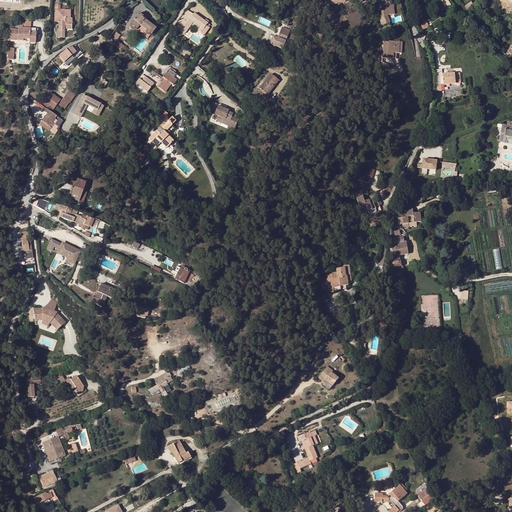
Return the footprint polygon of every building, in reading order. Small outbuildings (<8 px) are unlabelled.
[(391,7),(389,0),(381,0),(382,2),(385,1),(387,10),(381,11),(382,18),(380,18),(383,25),(389,22),(387,16),(394,14),(392,7),(391,7)] [(471,2),(465,6),(468,10),(474,6),(471,2)] [(60,4),(56,5),(56,13),(55,13),(54,23),(59,23),(59,30),(65,30),(65,29),(65,24),(65,23),(72,23),(72,19),(70,19),(70,10),(60,10),(60,4)] [(191,12),(178,29),(185,34),(194,22),(201,27),(207,31),(209,28),(206,25),(209,22),(205,20),(204,21),(194,14),(193,15),(191,12)] [(143,18),(144,17),(139,13),(129,26),(129,27),(130,29),(131,29),(132,30),(134,30),(136,30),(140,26),(146,31),(145,32),(145,33),(145,34),(145,35),(146,35),(147,36),(148,36),(149,36),(155,28),(145,20),(143,18)] [(427,21),(419,25),(421,30),(430,26),(427,21)] [(37,28),(18,26),(18,28),(9,28),(8,38),(23,39),(23,37),(29,38),(28,41),(35,42),(36,31),(37,31),(37,28)] [(140,26),(136,30),(148,38),(149,36),(148,36),(147,36),(146,35),(145,35),(145,34),(145,33),(145,32),(146,31),(140,26)] [(207,31),(201,27),(198,31),(204,35),(207,31)] [(282,28),(281,30),(278,37),(285,40),(289,31),(282,28)] [(113,31),(110,35),(117,40),(120,36),(113,31)] [(285,40),(278,37),(276,43),(283,46),(285,40)] [(124,46),(117,40),(113,44),(120,50),(124,46)] [(400,42),(384,41),(383,57),(393,58),(394,52),(396,53),(399,53),(400,42)] [(81,53),(75,45),(72,47),(76,52),(72,56),(74,58),(81,53)] [(70,49),(69,47),(59,56),(67,65),(74,58),(72,56),(76,52),(72,47),(70,49)] [(449,74),(447,74),(443,74),(444,84),(460,83),(459,73),(453,74),(452,71),(448,71),(449,74)] [(162,77),(163,78),(165,79),(161,83),(158,87),(164,92),(171,84),(172,86),(175,81),(166,74),(162,77)] [(258,93),(267,99),(269,96),(267,95),(279,80),(274,76),(270,81),(267,79),(260,89),(261,90),(258,93)] [(148,92),(150,89),(154,84),(145,77),(142,82),(139,80),(136,83),(148,92)] [(70,89),(63,98),(69,102),(75,93),(70,89)] [(46,102),(44,105),(52,111),(60,100),(50,92),(44,101),(46,102)] [(69,102),(63,98),(60,103),(66,108),(69,102)] [(81,99),(71,117),(78,121),(85,108),(92,112),(98,116),(101,112),(98,110),(99,108),(88,102),(88,104),(84,102),(85,101),(81,99)] [(220,123),(228,126),(233,114),(228,112),(229,111),(225,109),(218,106),(219,105),(212,102),(209,109),(216,112),(215,114),(222,118),(220,123)] [(239,107),(234,113),(240,116),(243,110),(239,107)] [(56,116),(46,109),(44,112),(47,114),(40,124),(49,131),(53,125),(51,124),(52,122),(54,119),(56,116)] [(165,112),(162,109),(156,120),(157,120),(165,112)] [(168,114),(165,112),(157,120),(160,124),(158,126),(160,128),(148,139),(152,142),(157,138),(161,142),(167,147),(174,141),(169,135),(165,131),(167,129),(176,121),(172,117),(169,120),(167,117),(167,116),(168,114)] [(234,131),(240,116),(234,113),(233,114),(228,126),(227,129),(234,131)] [(506,130),(507,125),(502,125),(499,141),(507,143),(508,140),(511,140),(511,130),(511,131),(506,130)] [(157,138),(152,142),(157,147),(161,142),(157,138)] [(139,151),(134,161),(147,171),(148,170),(141,164),(146,157),(139,151)] [(423,168),(422,173),(436,174),(437,159),(421,157),(420,167),(423,168)] [(369,171),(361,169),(359,180),(367,182),(368,179),(371,180),(374,169),(370,168),(369,171)] [(79,202),(83,191),(86,183),(78,180),(71,199),(79,202)] [(422,193),(414,194),(415,201),(415,204),(423,202),(422,193)] [(371,205),(369,200),(365,201),(362,196),(355,199),(359,206),(360,206),(363,213),(376,208),(374,204),(371,205)] [(44,201),(37,198),(33,209),(40,212),(44,201)] [(60,216),(73,222),(76,215),(77,214),(56,206),(53,214),(57,215),(60,216)] [(409,217),(410,223),(422,222),(420,212),(413,213),(413,209),(406,210),(406,213),(406,217),(409,217)] [(76,215),(73,222),(79,224),(78,226),(82,228),(84,224),(87,226),(90,218),(87,217),(85,220),(81,218),(81,217),(76,215)] [(406,217),(400,218),(397,218),(398,220),(396,220),(396,222),(398,222),(398,224),(401,224),(401,227),(408,227),(408,224),(410,223),(409,217),(406,217)] [(27,226),(20,227),(22,239),(20,239),(22,253),(24,253),(25,258),(32,257),(30,239),(29,239),(27,226)] [(392,250),(396,267),(401,266),(399,255),(408,254),(405,242),(404,242),(403,237),(393,239),(395,250),(392,250)] [(64,246),(61,244),(51,240),(47,248),(52,250),(54,246),(59,249),(57,253),(68,258),(67,260),(74,264),(80,251),(65,244),(64,246)] [(362,245),(355,246),(356,253),(363,252),(362,245)] [(159,273),(160,271),(162,268),(153,264),(151,269),(159,273)] [(401,266),(396,267),(398,276),(404,275),(403,266),(401,266)] [(189,271),(180,267),(175,279),(184,283),(189,271)] [(326,282),(328,282),(329,288),(330,292),(341,290),(340,286),(346,285),(348,285),(348,282),(350,282),(348,267),(336,269),(337,272),(332,273),(332,274),(325,275),(326,282)] [(200,282),(195,278),(190,286),(195,289),(200,282)] [(109,291),(100,287),(95,298),(93,303),(102,307),(107,297),(112,299),(116,290),(110,288),(109,291)] [(54,328),(57,331),(66,322),(57,313),(43,308),(34,310),(36,325),(42,325),(48,327),(50,324),(52,326),(54,328)] [(327,367),(318,378),(324,382),(325,380),(333,385),(338,378),(335,375),(336,374),(327,367)] [(66,381),(62,375),(54,380),(59,387),(66,382),(66,381)] [(66,381),(66,382),(73,393),(75,392),(77,394),(82,391),(83,386),(77,376),(70,380),(69,379),(66,381)] [(168,376),(156,384),(158,388),(161,385),(165,390),(167,388),(173,384),(168,376)] [(172,394),(167,388),(165,390),(161,385),(158,388),(156,384),(153,386),(156,389),(162,398),(163,398),(166,402),(169,400),(168,398),(172,394)] [(309,432),(300,435),(302,440),(300,441),(302,445),(304,449),(307,457),(296,462),(299,468),(310,464),(309,461),(316,458),(312,446),(313,445),(310,438),(311,437),(309,432)] [(60,442),(58,437),(43,443),(45,448),(46,447),(49,453),(47,454),(50,461),(65,456),(63,450),(60,452),(57,443),(60,442)] [(179,448),(176,442),(168,447),(171,453),(172,452),(177,461),(180,460),(181,462),(191,456),(188,452),(186,453),(182,447),(179,448)] [(44,487),(57,481),(52,471),(39,477),(44,487)] [(374,501),(384,502),(387,502),(392,508),(390,510),(389,511),(390,511),(397,511),(403,507),(398,501),(407,494),(400,485),(389,494),(391,497),(389,499),(387,496),(383,496),(383,494),(375,493),(374,501)] [(424,487),(416,494),(421,499),(429,492),(424,487)] [(55,495),(53,490),(48,492),(49,493),(43,496),(32,501),(34,505),(55,495)] [(429,492),(421,499),(425,504),(434,496),(430,491),(429,492)] [(125,511),(131,509),(126,500),(113,507),(115,511),(125,511)]
